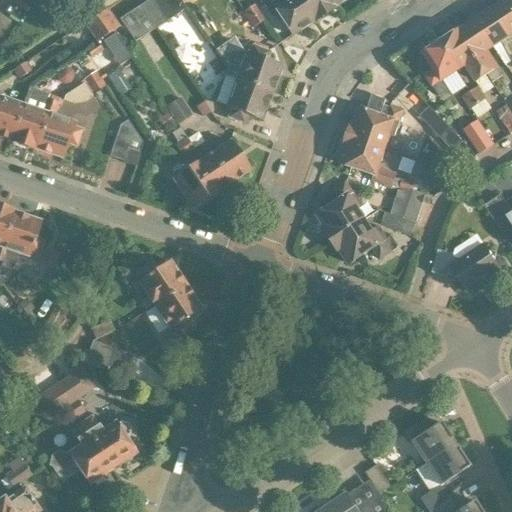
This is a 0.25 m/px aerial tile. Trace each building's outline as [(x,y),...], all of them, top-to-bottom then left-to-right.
[(152,0),(140,8),(155,31),(186,10),(179,0),(152,0)] [(292,37),(314,23),(298,0),(260,0),(270,15),(275,11),(292,37)] [(335,9),(329,0),(298,0),(314,23),(335,9)] [(329,0),(335,9),(348,0),(329,0)] [(511,4),(509,0),(508,0),(492,11),(511,40),(511,4)] [(247,23),(259,14),(255,7),(243,16),(247,23)] [(134,44),(155,31),(140,8),(120,22),(134,44)] [(511,61),(511,40),(492,11),(475,22),(494,50),(501,45),(511,61)] [(99,44),(121,29),(109,12),(87,27),(99,44)] [(259,14),(247,23),(252,30),(264,21),(259,14)] [(489,54),(494,50),(475,22),(458,33),(488,78),(492,84),(501,78),(496,70),(497,70),(495,68),(497,67),(489,54)] [(135,56),(118,33),(102,44),(119,68),(135,56)] [(477,86),(488,78),(458,33),(441,45),(460,73),(465,69),(477,86)] [(171,34),(164,38),(170,47),(177,42),(171,34)] [(456,76),(460,73),(441,45),(424,56),(434,70),(425,76),(439,98),(449,91),(444,84),(456,76)] [(98,46),(87,53),(91,59),(102,52),(98,46)] [(236,82),(271,95),(281,68),(266,63),(269,54),(250,47),(246,58),(245,57),(236,82)] [(25,63),(12,72),(18,80),(30,72),(25,63)] [(106,77),(119,97),(130,90),(117,70),(106,77)] [(88,88),(100,81),(95,74),(83,81),(88,88)] [(100,81),(88,88),(93,96),(104,88),(100,81)] [(262,122),(271,95),(236,82),(227,108),(234,111),(230,121),(244,125),(247,117),(262,122)] [(471,93),(478,105),(484,102),(487,100),(479,88),(471,93)] [(49,114),(55,116),(59,104),(50,101),(52,96),(29,89),(22,107),(10,143),(36,152),(49,114)] [(469,111),(478,105),(471,93),(462,99),(469,111)] [(349,137),(388,151),(392,137),(395,138),(398,130),(403,131),(405,125),(402,124),(406,111),(391,106),(390,109),(384,107),(386,101),(372,97),(367,113),(360,111),(354,127),(352,126),(349,137)] [(10,143),(22,107),(0,99),(0,139),(9,142),(9,143),(10,143)] [(175,122),(188,113),(179,100),(166,108),(175,122)] [(204,104),(196,109),(203,119),(210,114),(204,104)] [(497,113),(511,135),(511,133),(511,116),(506,107),(497,113)] [(420,117),(453,153),(463,143),(430,108),(420,117)] [(76,124),(55,116),(49,114),(36,152),(62,161),(67,145),(76,148),(82,130),(75,127),(76,124)] [(175,124),(168,115),(159,122),(165,131),(175,124)] [(467,125),(478,140),(487,134),(476,119),(467,125)] [(127,122),(120,127),(109,158),(135,167),(143,145),(127,122)] [(177,144),(185,138),(180,129),(171,135),(177,144)] [(381,169),(388,151),(349,137),(345,148),(346,149),(341,165),(374,176),(371,183),(378,185),(393,189),(413,191),(415,182),(397,178),(398,175),(381,169)] [(194,151),(187,141),(185,138),(177,144),(175,145),(183,157),(194,151)] [(201,162),(221,191),(249,173),(230,143),(201,162)] [(192,210),(221,191),(201,162),(172,181),(192,210)] [(447,182),(455,182),(455,174),(447,174),(447,182)] [(332,243),(367,220),(360,209),(363,207),(357,198),(361,195),(358,191),(353,194),(346,183),(334,191),(341,202),(318,217),(327,232),(326,233),(332,243)] [(415,224),(416,224),(425,196),(412,192),(412,193),(403,220),(415,224)] [(501,196),(484,207),(511,249),(511,199),(506,203),(501,196)] [(0,255),(14,214),(15,214),(0,208),(0,255)] [(40,223),(15,214),(14,214),(0,255),(0,269),(1,268),(12,271),(17,256),(28,260),(30,255),(38,258),(44,242),(35,239),(40,223)] [(415,224),(403,220),(386,214),(381,226),(410,237),(415,224)] [(367,220),(332,243),(338,253),(340,252),(349,266),(373,250),(380,262),(399,249),(391,238),(389,239),(386,235),(385,235),(379,226),(373,230),(367,220)] [(495,263),(496,254),(489,253),(483,245),(459,261),(458,260),(453,259),(454,256),(438,252),(432,275),(447,279),(448,277),(457,280),(465,292),(476,285),(477,288),(501,272),(495,263)] [(51,253),(46,266),(56,269),(60,256),(51,253)] [(130,262),(119,269),(124,277),(135,270),(130,262)] [(154,308),(185,287),(170,264),(156,272),(151,265),(136,275),(142,282),(138,285),(154,308)] [(185,287),(154,308),(169,331),(173,329),(178,336),(192,327),(187,319),(201,310),(185,287)] [(25,300),(19,306),(27,315),(33,309),(25,300)] [(56,307),(44,328),(41,333),(52,339),(67,313),(56,307)] [(108,323),(90,331),(94,342),(113,334),(108,323)] [(181,342),(171,351),(177,358),(188,350),(181,342)] [(79,363),(107,372),(114,351),(92,343),(89,353),(83,351),(79,363)] [(55,387),(77,421),(86,415),(76,401),(84,396),(71,376),(55,387)] [(68,427),(77,421),(55,387),(36,399),(50,420),(60,414),(68,427)] [(80,424),(112,471),(136,456),(125,439),(129,435),(130,429),(128,425),(123,424),(120,423),(117,425),(115,422),(102,430),(92,416),(80,424)] [(89,487),(112,471),(80,424),(68,432),(78,446),(67,454),(57,453),(51,457),(49,467),(51,468),(60,482),(77,470),(89,487)] [(425,465),(454,446),(439,424),(422,435),(416,425),(404,433),(425,465)] [(425,465),(439,487),(441,486),(468,468),(454,446),(425,465)] [(19,459),(7,467),(11,472),(5,476),(14,490),(32,479),(19,459)] [(389,488),(386,484),(375,467),(364,474),(378,496),(389,488)] [(420,500),(428,511),(430,511),(450,499),(441,486),(439,487),(429,494),(420,500)] [(0,511),(38,511),(23,488),(11,495),(13,498),(7,502),(4,498),(0,500),(0,511)] [(368,511),(365,507),(357,511),(353,511),(343,497),(321,511),(318,511),(316,511),(368,511)] [(479,511),(473,502),(458,511),(450,499),(430,511),(479,511)]
